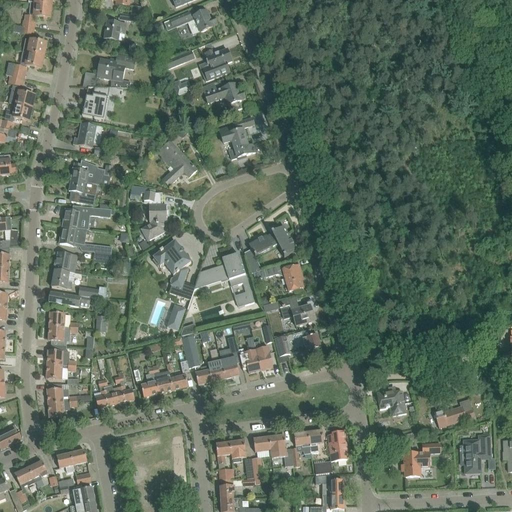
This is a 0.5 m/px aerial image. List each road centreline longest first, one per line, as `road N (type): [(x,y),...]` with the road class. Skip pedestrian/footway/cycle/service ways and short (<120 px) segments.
road 1 (residential): [(36,445),(24,380),(35,195)]
road 2 (residential): [(291,165),(217,188),(204,200),(198,226),(205,235),(229,234),(299,186)]
road 3 (residential): [(35,195),(74,0)]
road 4 (residential): [(347,360),(299,186)]
road 5 (residential): [(291,165),(235,0)]
road 6 (residential): [(194,408),(350,371)]
road 7 (residential): [(201,431),(360,412)]
road 8 (residential): [(367,505),(511,500)]
